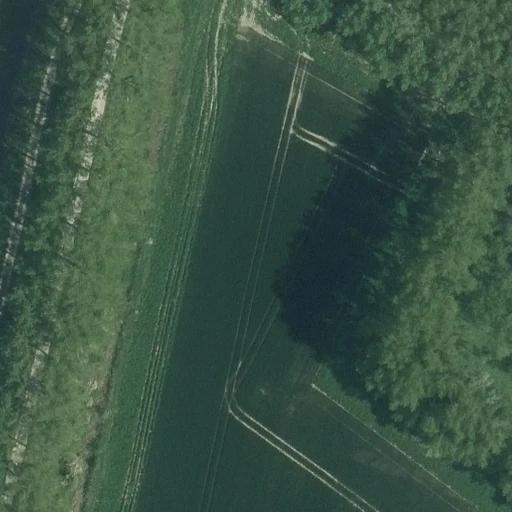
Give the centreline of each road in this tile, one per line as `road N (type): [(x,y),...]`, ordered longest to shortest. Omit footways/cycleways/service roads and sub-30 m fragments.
road 1 (unclassified): [(123,0),(2,511)]
road 2 (track): [(0,306),(50,80),(81,0)]
road 3 (unclassified): [(511,81),(380,0)]
